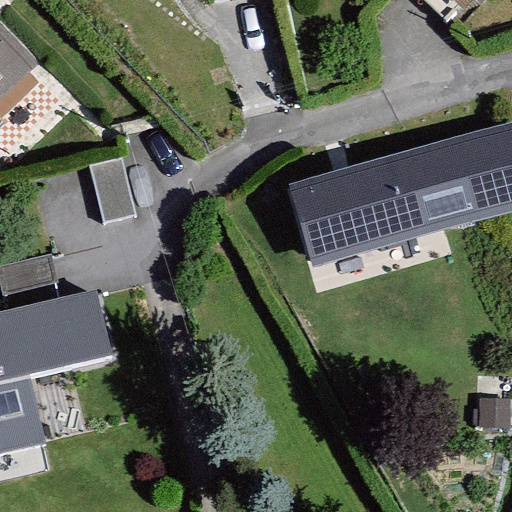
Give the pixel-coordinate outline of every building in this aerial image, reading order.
[(475,0),(454,0),(466,11),(475,0)] [(0,100),(37,64),(0,25),(0,100)] [(511,208),(511,117),(287,184),(312,267),(511,208)] [(123,159),(90,166),(103,222),(135,215),(123,159)] [(100,289),(0,311),(0,452),(50,442),(34,375),(116,357),(100,289)] [(480,430),(510,430),(510,400),(480,399),(480,430)]
